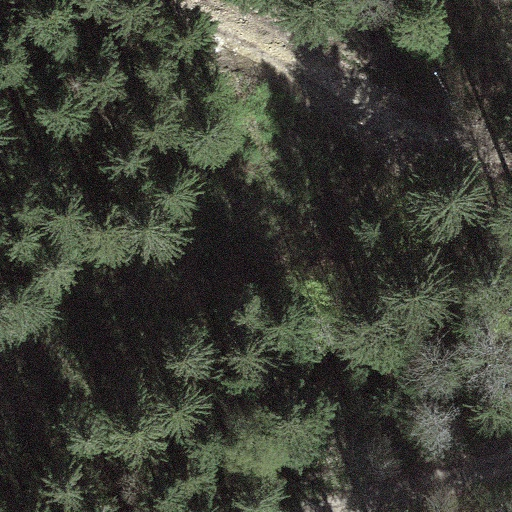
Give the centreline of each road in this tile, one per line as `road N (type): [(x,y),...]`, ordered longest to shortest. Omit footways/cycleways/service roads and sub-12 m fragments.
road 1 (track): [(511,158),(383,123),(185,0)]
road 2 (track): [(511,450),(338,511)]
